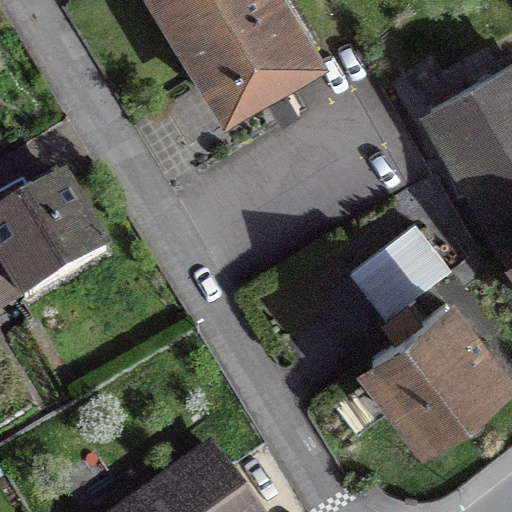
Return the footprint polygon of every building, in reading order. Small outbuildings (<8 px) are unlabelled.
[(276,81),(313,59),(277,0),(156,0),(224,112),(261,90),(277,120),(295,110),(276,81)] [(511,64),(427,113),(511,261),(511,64)] [(0,201),(0,266),(22,302),(100,255),(58,185),(21,207),(13,193),(0,201)] [(420,226),(357,272),(388,315),(451,269),(420,226)] [(501,386),(442,307),(369,361),(428,440),(501,386)] [(130,511),(250,511),(210,455),(130,511)]
